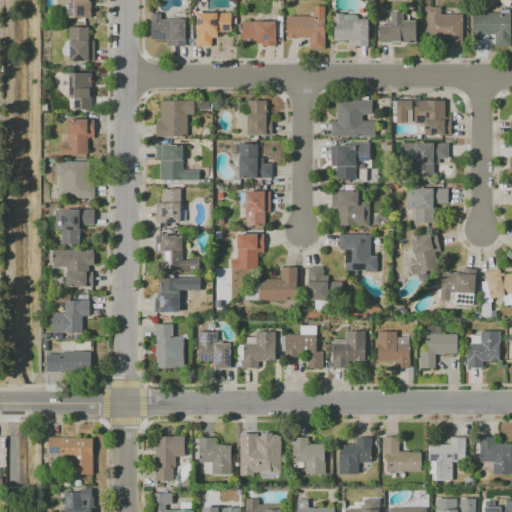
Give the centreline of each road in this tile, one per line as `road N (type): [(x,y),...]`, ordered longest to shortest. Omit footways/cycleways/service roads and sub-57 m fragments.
road 1 (residential): [(511,402),(0,401)]
road 2 (residential): [(125,0),(124,404)]
road 3 (residential): [(511,80),(125,78)]
road 4 (residential): [(303,79),(305,239)]
road 5 (residential): [(484,79),(484,234)]
